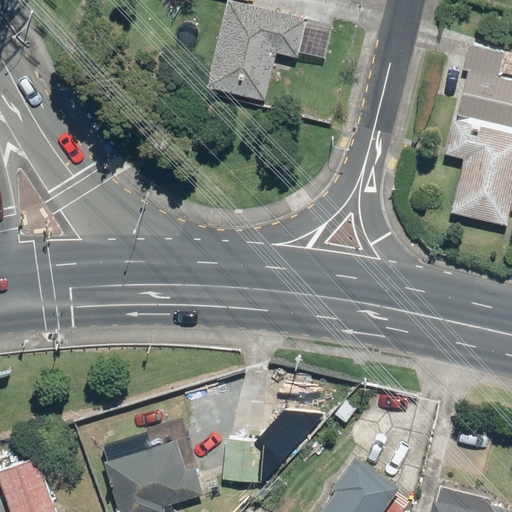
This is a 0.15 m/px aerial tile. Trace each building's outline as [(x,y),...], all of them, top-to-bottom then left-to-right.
[(336,15),(260,0),(229,0),(213,83),(267,93),(276,48),(303,54),(304,46),(329,51),(336,15)] [(458,114),(511,125),(511,47),(473,39),(458,114)] [(511,125),(458,114),(451,146),(467,149),(455,208),(511,219),(511,125)] [(266,434),(227,433),(225,475),(265,477),(266,434)] [(186,463),(177,436),(111,456),(128,511),(148,511),(180,502),(178,498),(211,488),(202,458),(186,463)] [(42,449),(0,463),(0,470),(14,511),(54,511),(62,509),(42,449)] [(384,511),(406,485),(363,450),(332,489),(337,493),(321,511),(384,511)] [(511,511),(511,499),(442,481),(433,511),(511,511)]
